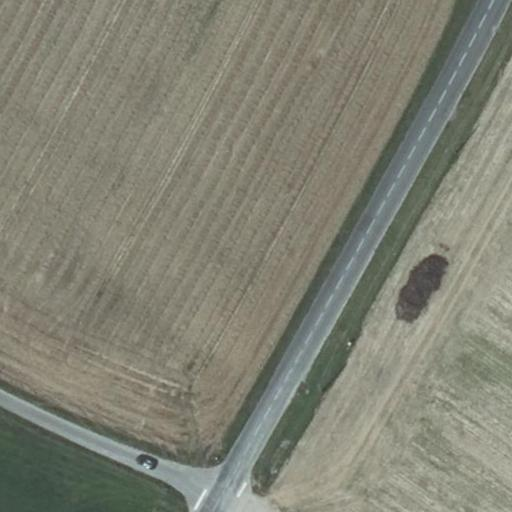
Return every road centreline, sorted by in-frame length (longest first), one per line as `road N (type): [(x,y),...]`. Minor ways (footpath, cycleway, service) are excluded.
road 1 (tertiary): [(493,0),(223,489)]
road 2 (unclassified): [(223,489),(0,393)]
